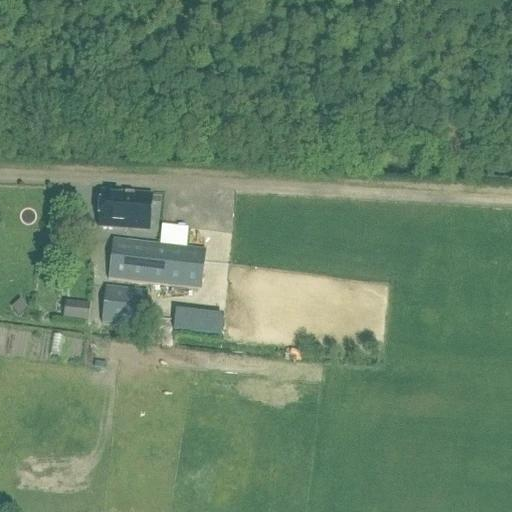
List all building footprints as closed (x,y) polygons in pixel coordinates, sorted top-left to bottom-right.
[(105,195),(103,232),(151,235),(153,199),(105,195)] [(206,254),(113,243),(108,283),(201,293),(206,254)] [(208,254),(209,283),(234,282),(233,254),(208,254)] [(147,295),(105,291),(101,327),(143,331),(147,295)] [(176,314),(174,333),(221,339),(223,319),(176,314)]
